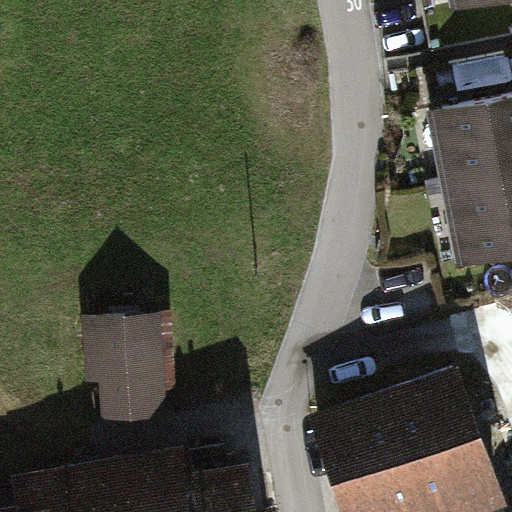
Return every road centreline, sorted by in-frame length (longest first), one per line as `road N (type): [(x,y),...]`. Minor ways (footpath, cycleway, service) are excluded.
road 1 (residential): [(280,450),(354,190),(342,0)]
road 2 (residential): [(0,408),(27,434),(76,441),(221,430),(280,450)]
